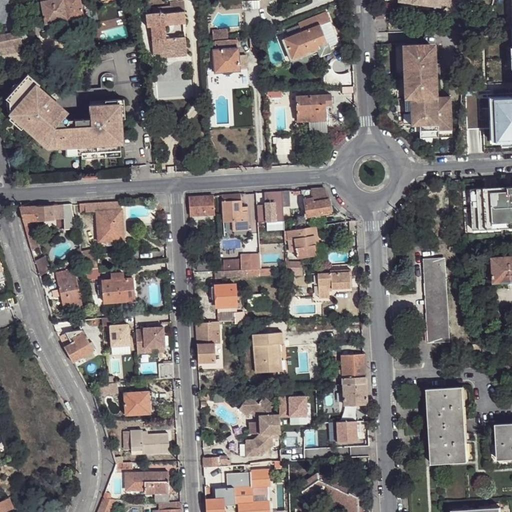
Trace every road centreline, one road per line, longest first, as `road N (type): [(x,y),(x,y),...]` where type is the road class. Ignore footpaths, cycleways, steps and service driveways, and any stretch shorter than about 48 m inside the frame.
road 1 (residential): [(175,185),(192,511)]
road 2 (tertiary): [(392,511),(374,203)]
road 3 (residential): [(82,511),(92,455),(86,416),(48,345),(11,228)]
road 4 (tertiary): [(7,193),(175,185)]
road 5 (tertiary): [(175,185),(341,175)]
road 6 (unknown): [(363,26),(421,27),(509,71)]
road 7 (residential): [(370,142),(362,0)]
